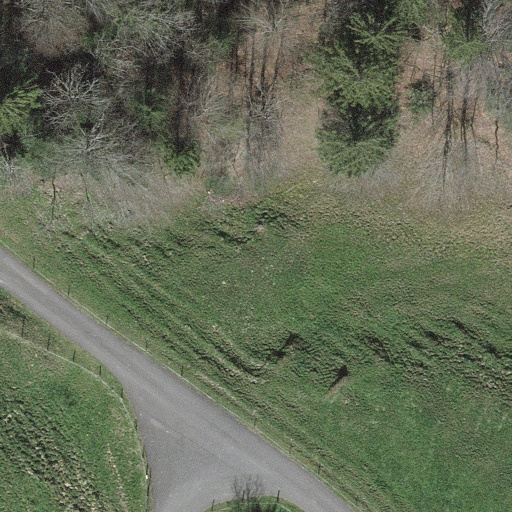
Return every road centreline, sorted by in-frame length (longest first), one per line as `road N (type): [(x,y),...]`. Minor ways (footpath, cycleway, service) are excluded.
road 1 (unclassified): [(198,421),(0,280)]
road 2 (unclassified): [(329,511),(198,421)]
